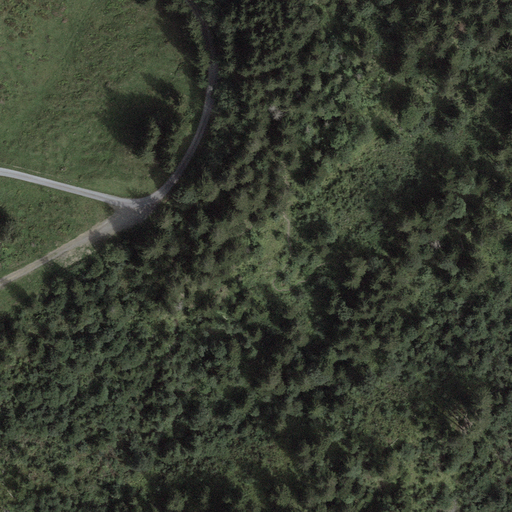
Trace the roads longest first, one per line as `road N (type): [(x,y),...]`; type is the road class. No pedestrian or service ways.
road 1 (track): [(177,0),(208,45),(209,86),(182,162),(143,200),(129,208),(0,172)]
road 2 (track): [(0,286),(129,208)]
